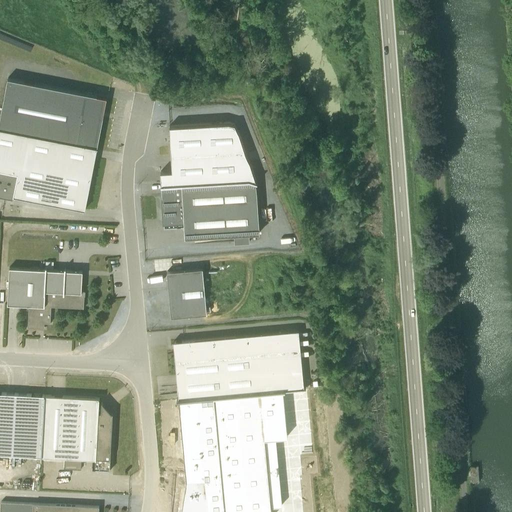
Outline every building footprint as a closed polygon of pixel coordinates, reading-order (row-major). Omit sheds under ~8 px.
[(0,127),(97,146),(106,97),(7,77),(0,114),(0,127)] [(161,183),(256,178),(234,121),(169,125),(171,170),(160,171),(161,183)] [(13,195),(85,209),(97,146),(0,127),(0,194),(13,197),(13,195)] [(256,178),(161,183),(163,227),(184,226),(184,236),(194,236),(195,244),(234,242),(249,241),(249,232),(259,232),(256,178)] [(82,270),(9,267),(7,304),(28,304),(27,327),(39,328),(39,326),(43,326),(43,323),(50,323),(51,306),(83,308),(84,296),(82,296),(82,291),(81,291),(82,270)] [(202,267),(166,271),(171,317),(206,313),(202,267)] [(298,330),(173,341),(178,399),(259,390),(304,386),(298,330)] [(270,511),(259,390),(178,399),(185,479),(180,511),(270,511)] [(0,453),(42,455),(45,394),(0,391),(0,453)] [(45,394),(42,455),(63,456),(63,467),(64,468),(80,468),(81,457),(95,458),(94,460),(92,460),(91,469),(92,469),(108,470),(109,471),(109,470),(112,412),(111,411),(102,402),(101,401),(101,404),(99,404),(99,397),(45,394)] [(97,511),(98,506),(0,501),(0,507),(0,511),(97,511)]
